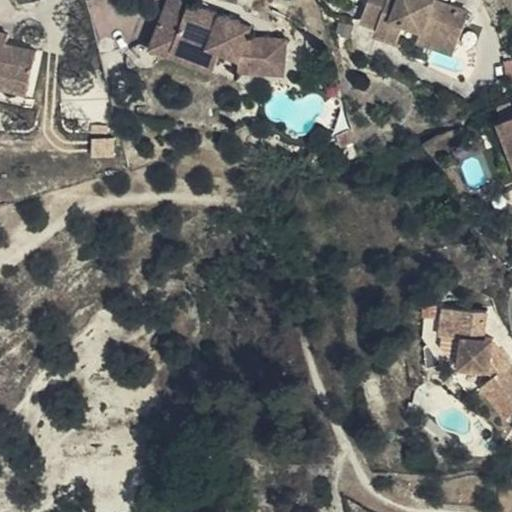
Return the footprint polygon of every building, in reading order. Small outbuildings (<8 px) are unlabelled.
[(170,1),(168,0),(148,0),(141,15),(158,24),(170,1)] [(227,0),(168,0),(170,1),(158,24),(201,46),(211,27),(226,36),(228,53),(253,52),(253,42),(275,41),(274,18),(238,19),(226,13),(231,2),(227,0)] [(467,4),(458,0),(364,0),(362,7),(377,14),(374,20),(396,29),(399,22),(416,29),(421,18),(456,32),(467,4)] [(243,8),(231,2),(226,13),(238,19),(243,8)] [(0,60),(3,61),(32,68),(39,39),(10,33),(11,21),(0,18),(0,60)] [(452,43),(456,32),(421,18),(416,29),(452,43)] [(253,42),(253,52),(275,52),(275,41),(253,42)] [(32,68),(3,61),(1,71),(30,77),(32,68)] [(511,103),(503,106),(511,131),(511,103)] [(505,414),(511,408),(511,369),(490,342),(490,334),(481,334),(482,308),(439,306),(438,334),(457,335),(457,364),(485,365),(491,373),(479,384),(505,414)]
